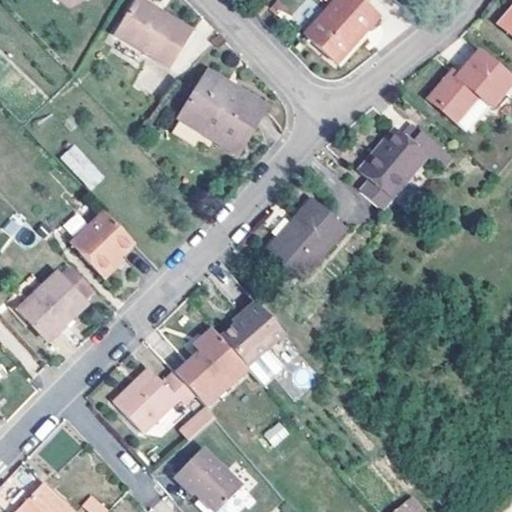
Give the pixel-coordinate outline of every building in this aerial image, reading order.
[(56,0),(77,12),(89,3),(91,0),(102,0),(105,1),(105,0),(56,0)] [(192,32),(139,0),(135,0),(116,32),(171,66),(192,32)] [(337,65),(364,35),(379,17),(359,0),(341,0),(307,39),(337,65)] [(511,20),(503,32),(511,39),(511,20)] [(364,35),(337,65),(341,68),(368,37),(364,35)] [(451,73),(426,102),(462,133),(480,113),(473,106),(479,99),(491,111),(511,86),(479,57),(459,80),(451,73)] [(207,129),(241,150),(266,109),(207,74),(179,121),(203,136),(207,129)] [(237,156),(241,150),(207,129),(203,136),(237,156)] [(359,196),(379,213),(423,161),(437,173),(448,160),(412,129),(403,140),(393,132),(358,174),(369,184),(359,196)] [(60,156),(90,191),(105,178),(75,143),(60,156)] [(342,234),(309,205),(266,255),(299,283),(342,234)] [(96,277),(116,259),(130,246),(100,215),(68,247),(96,277)] [(116,259),(96,277),(102,283),(122,264),(116,259)] [(27,322),(35,331),(48,345),(85,309),(82,305),(95,293),(73,270),(60,283),(56,279),(19,314),(27,322)] [(256,303),(242,316),(245,319),(237,326),(221,342),(250,372),(265,389),(283,373),(265,354),(284,337),(256,303)] [(235,323),(237,326),(245,319),(242,316),(235,323)] [(29,337),(35,331),(27,322),(21,328),(29,337)] [(207,411),(250,372),(221,342),(213,334),(201,345),(206,351),(199,357),(175,377),(195,398),(207,411)] [(193,351),(199,357),(206,351),(201,345),(193,351)] [(195,398),(175,377),(163,388),(149,373),(115,406),(145,437),(178,403),(184,409),(195,398)] [(216,421),(207,411),(181,434),(190,445),(216,421)] [(273,446),(289,434),(279,421),(263,433),(273,446)] [(217,511),(225,511),(245,491),(205,453),(182,478),(208,503),(217,511)] [(72,511),(46,487),(22,511),(72,511)] [(225,511),(217,511),(208,503),(202,509),(204,511),(248,511),(257,503),(245,491),(225,511)] [(426,511),(414,495),(389,511),(426,511)] [(93,511),(109,511),(95,496),(87,505),(93,511)]
